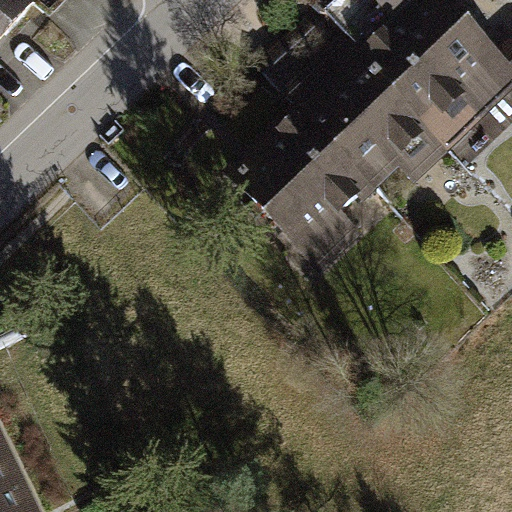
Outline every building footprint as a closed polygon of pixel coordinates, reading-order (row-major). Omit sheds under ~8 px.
[(0,0),(0,37),(33,0),(0,0)] [(382,0),(391,10),(355,44),(451,145),(511,87),(511,36),(502,46),(458,0),(382,0)] [(255,64),(292,103),(372,187),(389,205),(451,145),(355,44),(318,5),(255,64)] [(292,103),(225,166),(323,270),(366,230),(347,210),(372,187),(292,103)] [(46,511),(0,411),(0,511),(46,511)]
